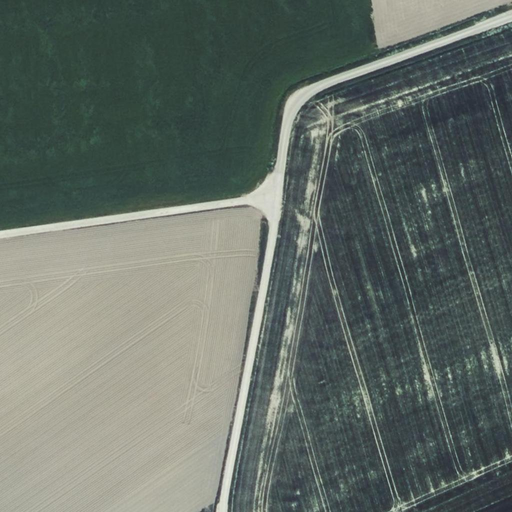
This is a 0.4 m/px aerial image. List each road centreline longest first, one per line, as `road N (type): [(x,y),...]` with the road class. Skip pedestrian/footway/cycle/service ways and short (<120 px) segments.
road 1 (unclassified): [(275,193),(297,94),(511,12)]
road 2 (unclassified): [(275,193),(221,511)]
road 3 (unclassified): [(0,233),(275,193)]
